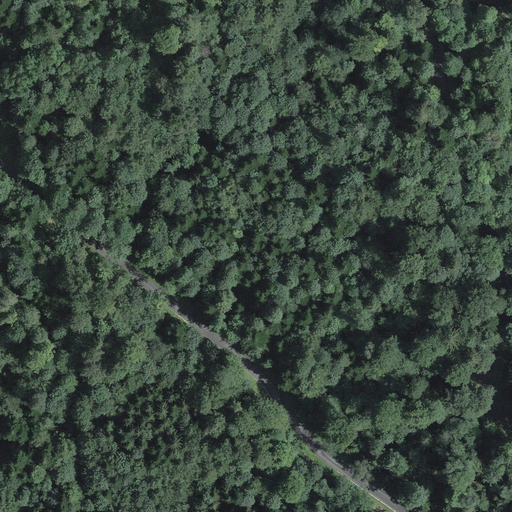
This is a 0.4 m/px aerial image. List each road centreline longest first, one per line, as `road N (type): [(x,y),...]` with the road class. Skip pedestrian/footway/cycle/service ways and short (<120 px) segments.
road 1 (unclassified): [(0,163),(258,373),(327,456),(407,511)]
road 2 (unclassified): [(511,420),(493,399),(488,376),(504,308),(502,273),(457,151),(425,0)]
road 3 (track): [(74,511),(80,449),(60,365),(0,258)]
